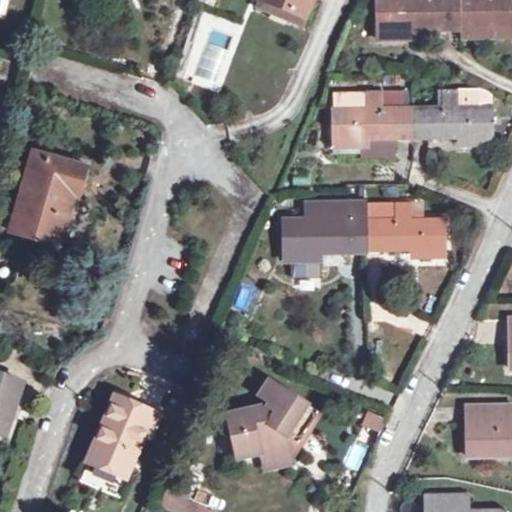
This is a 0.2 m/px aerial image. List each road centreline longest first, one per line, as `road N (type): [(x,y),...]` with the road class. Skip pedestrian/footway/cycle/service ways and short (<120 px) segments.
road 1 (residential): [(24,511),(64,397),(100,365),(142,353),(200,155),(182,122),(156,103),(62,71)]
road 2 (residential): [(379,511),(376,492),(511,188)]
